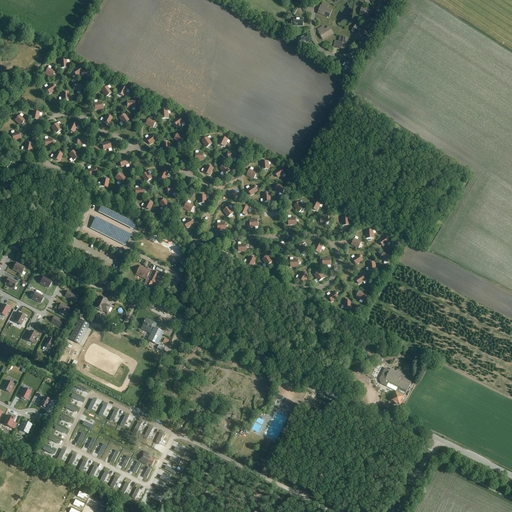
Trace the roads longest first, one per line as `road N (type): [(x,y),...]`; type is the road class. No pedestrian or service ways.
road 1 (tertiary): [(439,439),(0,227)]
road 2 (unknown): [(155,417),(93,394),(67,429),(69,447),(131,477)]
road 3 (track): [(334,511),(193,441)]
road 4 (track): [(176,333),(150,388),(150,407),(193,441)]
road 5 (track): [(184,319),(176,333),(208,366),(254,380),(250,396)]
